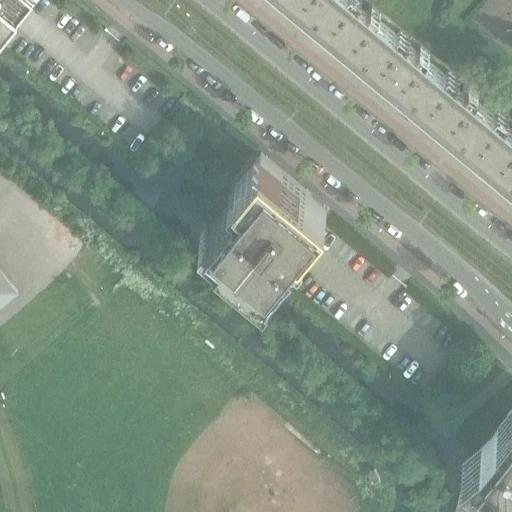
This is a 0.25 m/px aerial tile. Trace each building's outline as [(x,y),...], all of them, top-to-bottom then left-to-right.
[(0,0),(0,10),(8,0),(0,0)] [(326,0),(294,0),(313,16),(326,0)] [(388,26),(367,9),(356,0),(326,0),(313,16),(362,57),(388,26)] [(436,66),(415,49),(388,26),(362,57),(411,97),(436,66)] [(485,107),(464,90),(436,66),(411,97),(460,138),(485,107)] [(511,174),(511,129),(485,107),(460,138),(509,178),(511,174)] [(301,238),(326,207),(327,206),(261,152),(235,183),(244,191),(239,198),(234,194),(207,227),(268,277),(295,245),(291,241),(296,234),(297,235),(301,238)] [(511,407),(467,462),(511,500),(511,407)]
